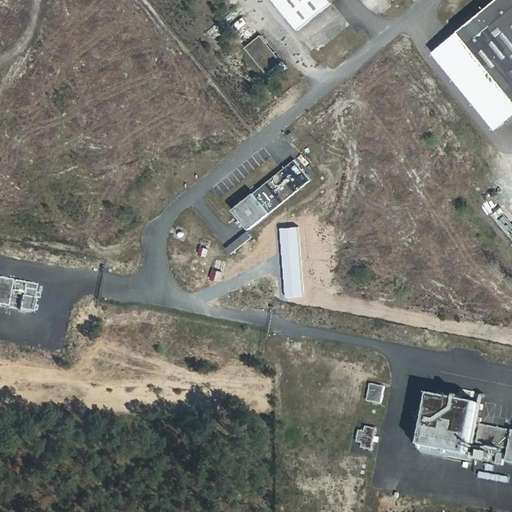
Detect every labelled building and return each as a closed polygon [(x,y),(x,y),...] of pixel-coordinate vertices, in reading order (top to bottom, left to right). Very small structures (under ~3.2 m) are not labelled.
[(276,0),(301,30),(334,3),(331,0),(276,0)] [(511,0),(489,0),(461,22),(511,86),(511,0)] [(265,34),(249,47),(271,74),(285,61),(265,34)] [(297,160),(237,208),(253,227),(313,180),(297,160)] [(232,254),(253,237),(247,230),(227,247),(232,254)] [(37,285),(0,278),(0,306),(32,312),(37,285)] [(481,405),(435,396),(423,444),(484,457),(486,447),(475,445),(481,405)] [(374,447),(376,429),(359,428),(357,445),(374,447)]
